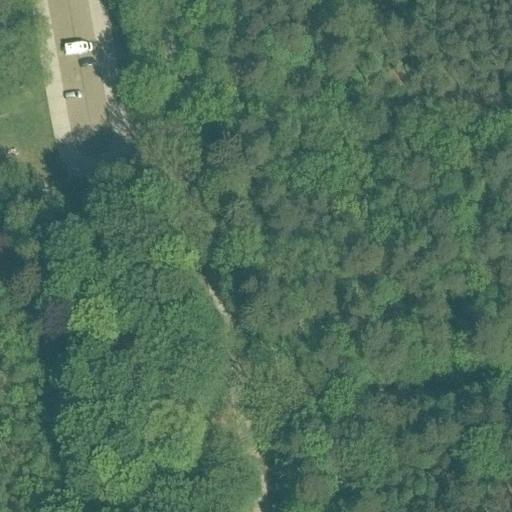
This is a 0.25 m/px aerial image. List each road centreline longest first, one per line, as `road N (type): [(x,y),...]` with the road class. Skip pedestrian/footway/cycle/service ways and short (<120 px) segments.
road 1 (unclassified): [(158,0),(260,511)]
road 2 (track): [(511,390),(237,395)]
